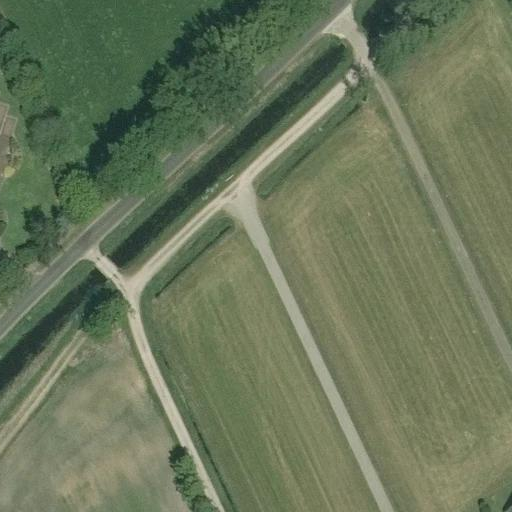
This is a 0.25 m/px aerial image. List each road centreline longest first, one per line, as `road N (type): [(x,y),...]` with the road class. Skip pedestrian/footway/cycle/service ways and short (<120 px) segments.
road 1 (track): [(0,446),(96,324),(130,302),(153,269),(430,0)]
road 2 (unclassified): [(82,249),(331,16)]
road 3 (unknown): [(374,59),(511,359)]
